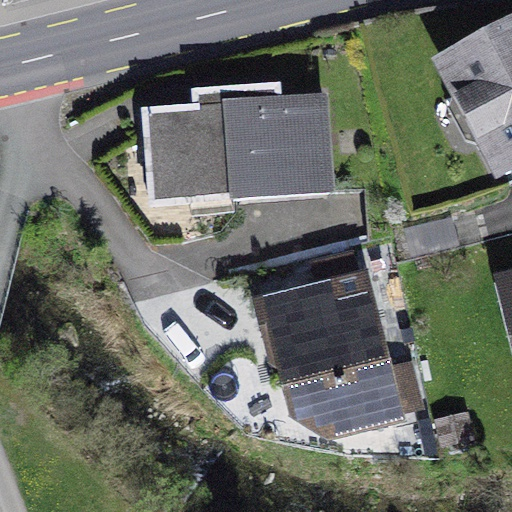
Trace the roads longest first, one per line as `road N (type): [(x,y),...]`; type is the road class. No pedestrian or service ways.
road 1 (secondary): [(10,65),(271,0)]
road 2 (unclassified): [(0,246),(34,155),(10,65)]
